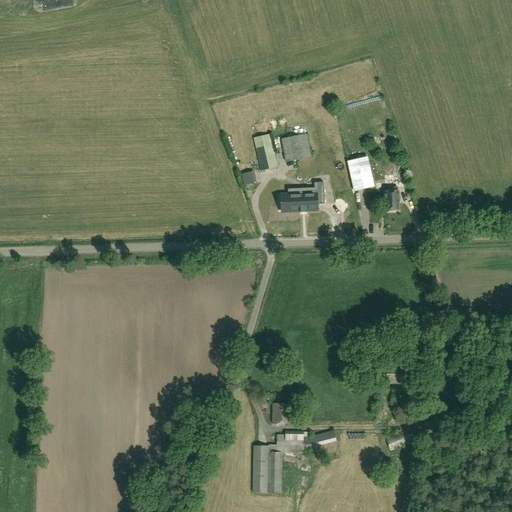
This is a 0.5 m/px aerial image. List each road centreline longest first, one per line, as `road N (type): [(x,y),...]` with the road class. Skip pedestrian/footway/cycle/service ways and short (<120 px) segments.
road 1 (unclassified): [(0,252),(511,236)]
road 2 (track): [(294,428),(419,430)]
